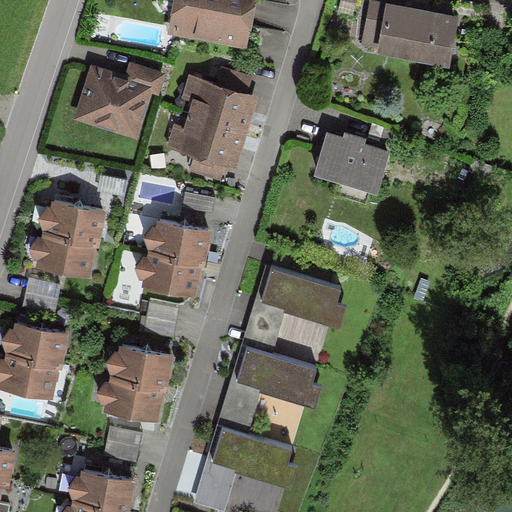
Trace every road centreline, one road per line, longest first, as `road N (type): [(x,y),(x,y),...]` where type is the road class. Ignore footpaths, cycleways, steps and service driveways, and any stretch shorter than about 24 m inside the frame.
road 1 (residential): [(155,511),(310,0)]
road 2 (residential): [(67,0),(0,201)]
